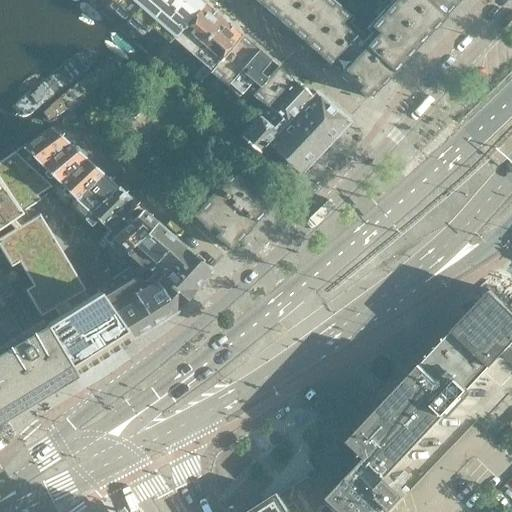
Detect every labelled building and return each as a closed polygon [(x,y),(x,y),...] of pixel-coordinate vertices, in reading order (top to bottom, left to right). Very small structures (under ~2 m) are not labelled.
[(201,1),(199,0),(108,0),(162,47),(201,1)] [(254,0),(314,51),(314,52),(338,73),(337,74),(355,91),(356,91),(363,97),(365,94),(368,97),(379,85),(379,86),(393,72),(392,71),(430,30),(431,30),(444,16),(454,5),(453,5),(457,0),(389,0),(364,28),(369,33),(365,37),(348,22),(352,17),(331,0),(254,0)] [(200,80),(208,71),(239,34),(202,1),(201,2),(201,1),(162,47),(168,53),(177,43),(183,48),(186,45),(199,56),(196,59),(202,65),(194,74),(200,80)] [(291,79),(284,73),(239,34),(208,71),(224,85),(237,96),(244,88),(250,94),(244,101),(258,114),(291,79)] [(14,103),(15,105),(15,108),(17,110),(19,112),(23,114),(25,114),(28,114),(31,112),(85,69),(87,67),(89,64),(91,61),(92,58),(93,56),(94,53),(94,50),(95,47),(89,47),(86,47),(83,47),(80,48),(77,49),(74,51),(71,53),(18,96),(16,99),(14,102),(14,103)] [(108,61),(101,65),(39,110),(51,126),(113,81),(119,76),(123,72),(124,69),(125,64),(124,61),(124,60),(122,59),(116,58),(114,59),(108,61)] [(171,75),(179,66),(173,61),(165,70),(171,75)] [(177,80),(185,71),(179,66),(171,75),(177,80)] [(265,142),(309,95),(291,79),(258,114),(238,135),(257,151),(265,142)] [(299,173),(348,122),(313,90),(309,95),(265,142),(299,173)] [(39,165),(67,143),(52,130),(50,128),(21,147),(39,165)] [(57,182),(84,158),(67,143),(39,165),(57,182)] [(96,293),(86,299),(81,291),(83,290),(37,216),(28,221),(22,212),(37,202),(34,197),(48,188),(11,154),(0,160),(0,253),(9,268),(17,264),(31,287),(23,292),(39,317),(52,310),(58,318),(45,326),(44,327),(74,375),(130,339),(96,293)] [(74,199),(101,173),(84,158),(57,182),(74,199)] [(255,220),(269,205),(265,203),(266,202),(253,190),(239,178),(238,179),(230,172),(216,187),(216,186),(203,200),(204,201),(190,216),(211,234),(225,247),(226,247),(229,249),(242,234),(243,235),(256,221),(255,220)] [(83,219),(116,187),(101,173),(74,199),(69,205),(83,219)] [(102,224),(128,198),(125,195),(116,187),(83,219),(89,225),(97,219),(102,224)] [(107,244),(140,210),(128,198),(102,224),(108,230),(101,237),(107,244)] [(128,249),(154,222),(140,210),(107,244),(119,256),(128,249)] [(146,267),(158,255),(173,239),(154,222),(128,249),(134,255),(146,267)] [(209,271),(183,247),(183,248),(173,239),(158,255),(195,287),(209,271)] [(195,288),(195,287),(158,255),(146,267),(137,279),(105,299),(130,339),(130,338),(170,313),(173,311),(195,288)] [(390,511),(407,494),(388,476),(504,353),(511,359),(511,309),(491,290),(380,409),(340,450),(334,441),(315,454),(326,471),(282,499),(278,493),(247,511),(322,511),(321,510),(332,499),(345,511),(390,511)] [(3,347),(0,341),(0,418),(42,393),(54,385),(71,375),(44,327),(42,325),(23,336),(22,336),(3,347)]
